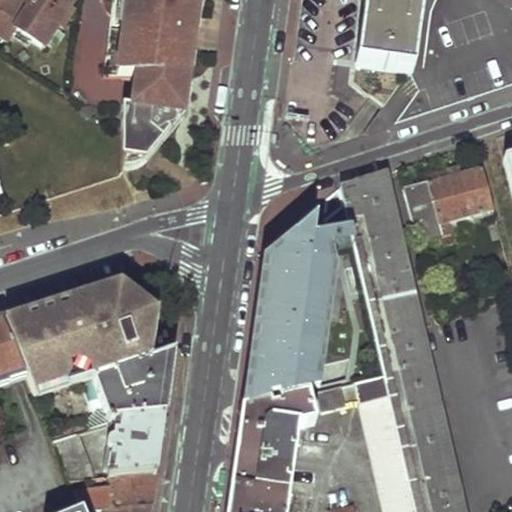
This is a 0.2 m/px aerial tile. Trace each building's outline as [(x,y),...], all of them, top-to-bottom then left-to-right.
[(0,0),(0,31),(11,38),(19,26),(47,44),(74,0),(32,0),(31,2),(27,0),(20,0),(20,1),(18,0),(0,0)] [(117,0),(107,79),(140,78),(136,110),(126,110),(125,134),(125,173),(139,171),(151,167),(186,120),(199,30),(193,29),(195,14),(199,12),(201,10),(202,6),(201,1),(199,0),(117,0)] [(372,0),(361,71),(412,79),(424,0),(372,0)] [(511,159),(503,162),(511,196),(511,159)] [(404,193),(418,242),(439,235),(442,245),(452,241),(448,227),(492,212),(481,168),(446,180),(446,176),(431,180),(432,185),(404,193)] [(461,511),(385,174),(340,189),(340,191),(344,207),(350,234),(384,380),(389,404),(413,511),(461,511)] [(355,386),(384,380),(350,234),(313,242),(316,221),(302,232),(289,242),(259,267),(239,414),(308,398),(319,395),(344,389),(355,386)] [(95,382),(146,363),(150,338),(144,335),(138,333),(139,329),(140,326),(140,321),(139,316),(137,310),(134,306),(131,303),(127,300),(122,297),(118,296),(114,295),(110,295),(105,296),(0,327),(0,328),(23,380),(33,404),(95,382)] [(0,387),(8,385),(16,383),(23,380),(0,328),(0,387)] [(146,363),(95,382),(114,426),(115,424),(164,417),(170,373),(173,354),(146,363)] [(360,409),(389,404),(384,380),(355,386),(360,409)] [(344,389),(319,395),(323,417),(349,411),(344,389)] [(283,511),(295,428),(314,422),(308,398),(239,414),(225,511),(283,511)] [(413,511),(389,404),(360,409),(382,511),(413,511)] [(116,481),(156,476),(159,449),(164,417),(115,424),(114,426),(112,439),(108,440),(105,442),(104,445),(104,450),(107,453),(110,455),(107,481),(116,481)] [(152,500),(156,476),(116,481),(118,494),(77,496),(76,492),(71,493),(78,511),(125,511),(151,509),(152,500)]
